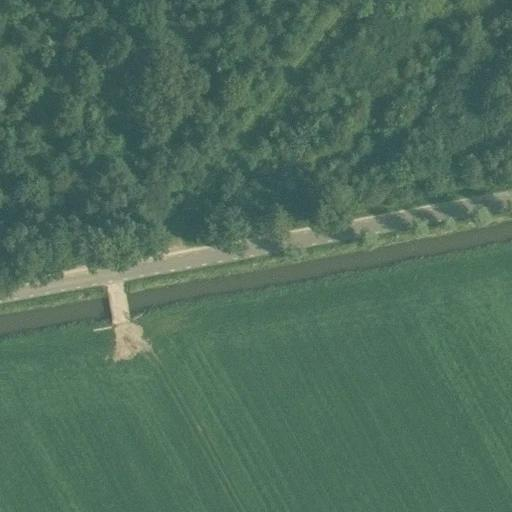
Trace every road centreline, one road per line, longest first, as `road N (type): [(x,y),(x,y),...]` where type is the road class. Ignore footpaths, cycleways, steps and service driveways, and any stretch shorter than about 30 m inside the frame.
road 1 (tertiary): [(0,294),(511,199)]
road 2 (track): [(169,264),(186,214),(350,0)]
